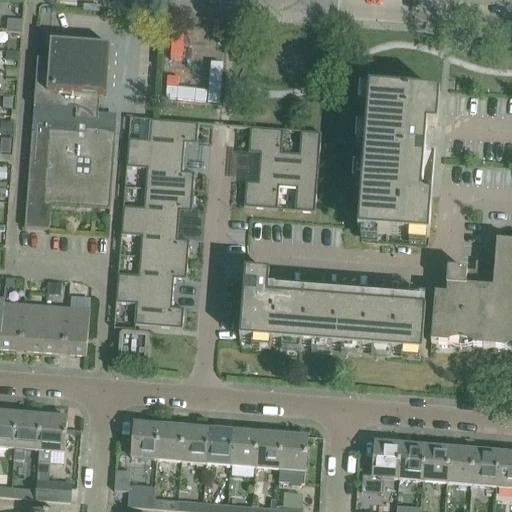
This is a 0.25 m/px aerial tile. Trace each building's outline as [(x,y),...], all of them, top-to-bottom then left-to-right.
[(106,98),(110,46),(51,42),(49,60),(37,59),(33,106),(77,109),(76,119),(98,121),(99,97),(106,98)] [(420,196),(426,128),(436,129),(439,95),(437,95),(368,89),(357,233),(428,239),(431,197),(420,196)] [(116,122),(98,121),(76,119),(77,109),(33,106),(24,230),(49,231),(51,206),(109,210),(109,212),(110,212),(115,144),(114,144),(116,122)] [(128,141),(127,155),(183,159),(184,145),(196,145),(198,125),(155,122),(150,121),(148,142),(128,141)] [(250,129),(248,154),(260,155),(259,170),(318,175),(321,135),(300,133),(299,156),(282,155),(283,132),(250,129)] [(193,194),(194,175),(182,174),(183,159),(127,155),(126,169),(146,171),(145,191),(193,194)] [(277,212),(279,189),(296,190),(294,213),(314,215),(318,175),(259,170),(258,185),(245,184),(243,209),(277,212)] [(178,227),(179,213),(191,214),(193,194),(145,191),(143,210),(123,209),(122,223),(178,227)] [(177,242),(178,227),(122,223),(121,237),(141,239),(140,258),(187,262),(189,243),(177,242)] [(434,297),(431,344),(449,346),(449,341),(472,343),(472,347),(506,350),(506,345),(511,345),(511,243),(497,243),(496,243),(494,273),(480,272),(479,288),(466,287),(467,272),(460,271),(447,270),(446,281),(446,286),(435,285),(434,297)] [(186,281),(187,262),(140,258),(138,278),(118,277),(116,291),(172,295),(174,280),(186,281)] [(422,356),(425,310),(267,298),(269,275),(244,273),(239,342),(422,356)] [(116,291),(115,304),(136,306),(134,327),(182,331),(184,310),(171,309),(172,295),(116,291)] [(0,350),(22,352),(26,307),(3,305),(0,346),(0,345),(0,350)] [(43,354),(47,308),(26,307),(22,352),(43,354)] [(65,356),(68,310),(47,308),(43,354),(65,356)] [(90,312),(68,310),(65,356),(86,357),(90,312)] [(120,361),(121,361),(144,363),(145,362),(146,361),(147,338),(147,337),(146,336),(123,335),(122,335),(121,336),(119,359),(119,360),(120,360),(120,361)] [(0,449),(16,451),(19,416),(0,414),(0,449)] [(40,453),(43,418),(19,416),(16,451),(16,461),(24,462),(24,451),(40,453)] [(67,420),(43,418),(40,453),(39,464),(50,465),(51,453),(64,454),(67,420)] [(157,462),(160,427),(134,425),(131,460),(157,462)] [(182,464),(185,429),(160,427),(157,462),(182,464)] [(206,466),(209,431),(185,429),(182,464),(206,466)] [(231,468),(234,433),(209,431),(206,466),(231,468)] [(256,470),(259,435),(234,433),(231,468),(256,470)] [(280,472),(283,437),(259,435),(256,470),(280,472)] [(308,439),(283,437),(280,472),(279,484),(290,485),(291,488),(300,489),(302,486),(304,486),(305,474),(308,439)] [(397,481),(400,446),(375,444),(372,478),(362,477),(361,494),(362,494),(381,495),(381,496),(382,496),(383,480),(397,481)] [(422,483),(425,448),(400,446),(397,481),(422,483)] [(447,485),(450,450),(425,448),(422,483),(447,485)] [(472,487),(475,452),(450,450),(447,485),(472,487)] [(497,489),(499,454),(475,452),(472,487),(497,489)] [(511,490),(511,455),(499,454),(497,489),(511,490)] [(37,484),(36,491),(35,501),(35,502),(69,504),(71,486),(37,484)] [(0,497),(13,499),(13,489),(0,487),(0,497)] [(131,488),(130,495),(129,508),(153,510),(154,499),(155,489),(131,488)] [(35,501),(36,491),(13,489),(13,499),(35,501)] [(173,511),(177,511),(178,501),(154,499),(153,510),(173,511)] [(202,511),(203,504),(178,501),(177,511),(202,511)]
